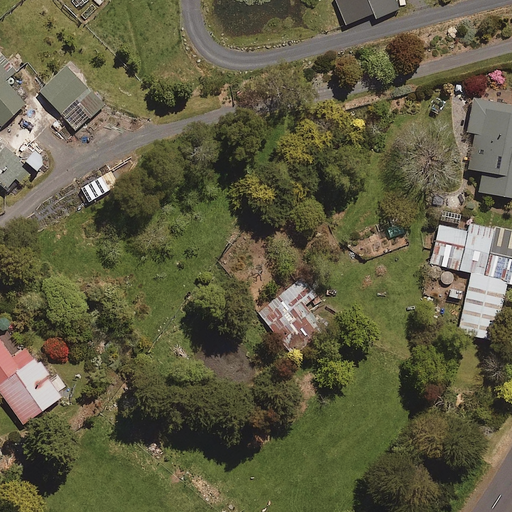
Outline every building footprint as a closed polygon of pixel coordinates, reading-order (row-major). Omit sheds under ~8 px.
[(399,6),(396,0),(370,0),(376,15),(399,6)] [(16,69),(0,49),(0,121),(24,101),(5,79),(16,69)] [(103,102),(66,63),(39,88),(76,128),(103,102)] [(511,102),(472,95),(466,128),(477,130),(471,165),(482,167),(478,187),(511,193),(511,102)] [(33,169),(0,140),(0,183),(6,188),(16,177),(22,182),(33,169)] [(511,228),(469,220),(468,228),(438,223),(431,262),(471,270),(460,332),(496,338),(507,280),(511,281),(511,228)] [(258,312),(294,354),(326,327),(305,302),(317,292),(301,274),(258,312)] [(62,391),(8,320),(0,325),(0,390),(23,420),(62,391)] [(35,452),(32,430),(18,432),(21,454),(35,452)]
